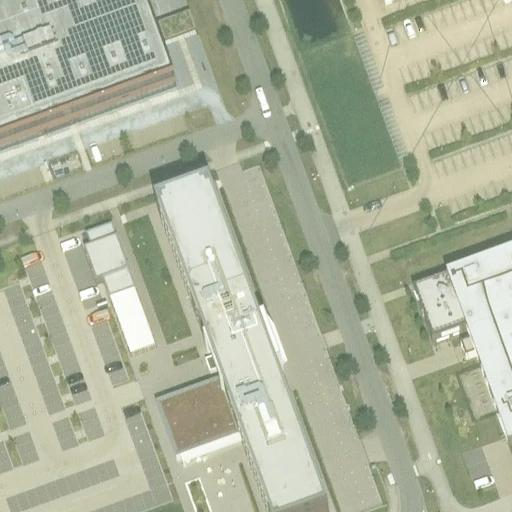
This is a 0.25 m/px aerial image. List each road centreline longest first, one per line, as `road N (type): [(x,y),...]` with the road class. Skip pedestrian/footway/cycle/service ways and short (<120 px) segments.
road 1 (residential): [(415,511),(275,116)]
road 2 (residential): [(275,116),(0,215)]
road 3 (residential): [(275,116),(233,0)]
